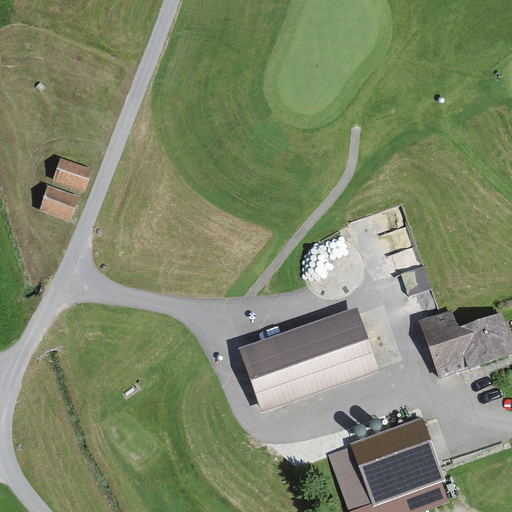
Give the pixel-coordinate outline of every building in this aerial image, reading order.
[(57,162),(49,186),(82,197),(90,173),(57,162)] [(46,190),(36,216),(68,229),(78,202),(46,190)] [(407,263),(414,285),(435,279),(428,256),(407,263)] [(231,356),(253,418),(372,377),(351,315),(231,356)] [(413,329),(433,387),(511,358),(511,355),(498,318),(453,334),(447,317),(413,329)] [(363,511),(370,511),(441,488),(420,425),(343,451),(363,511)]
